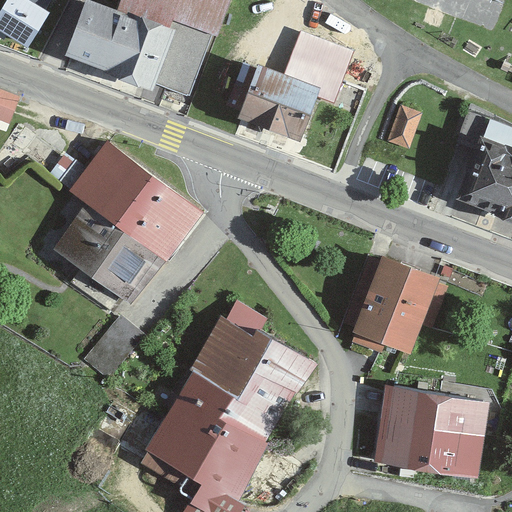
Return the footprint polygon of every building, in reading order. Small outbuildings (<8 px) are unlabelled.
[(6,0),(0,11),(0,29),(29,47),(51,11),(33,0),(6,0)] [(86,0),(65,59),(155,91),(159,80),(177,27),(172,26),(116,7),(97,0),(86,0)] [(219,35),(231,0),(118,0),(116,7),(172,26),(174,19),(214,33),(219,35)] [(190,92),(214,33),(174,19),(172,26),(177,27),(159,80),(190,92)] [(364,91),(373,69),(326,50),(318,72),(364,91)] [(240,117),(303,139),(322,86),(259,64),(240,117)] [(0,120),(8,124),(19,97),(0,89),(0,120)] [(411,147),(423,111),(399,103),(387,139),(411,147)] [(511,125),(492,118),(486,135),(511,144),(511,125)] [(481,133),(458,196),(511,215),(511,144),(486,135),(481,133)] [(86,202),(167,259),(203,210),(107,143),(72,193),(86,202)] [(137,303),(167,259),(86,202),(56,246),(137,303)] [(440,280),(442,274),(385,253),(354,333),(412,355),(424,323),(433,327),(450,283),(440,280)] [(271,433),(319,363),(263,326),(267,319),(238,298),(226,314),(222,311),(188,368),(194,371),(152,437),(141,461),(195,493),(182,511),(239,511),(245,503),(239,498),(271,433)] [(106,379),(146,334),(121,313),(82,357),(106,379)] [(376,461),(479,476),(491,400),(387,385),(376,461)] [(364,511),(384,511),(386,498),(366,497),(364,511)]
